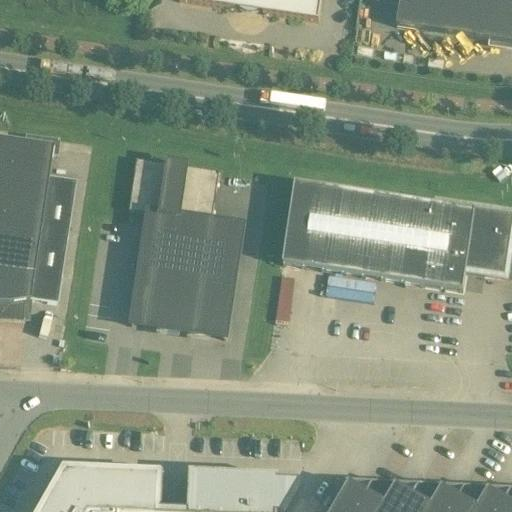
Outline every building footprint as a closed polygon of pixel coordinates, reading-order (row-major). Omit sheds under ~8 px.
[(179,0),(178,4),(234,13),(318,25),(322,0),(179,0)] [(511,47),(511,0),(400,0),(396,30),(511,47)] [(0,320),(21,322),(25,323),(28,304),(56,308),(75,185),(46,181),(50,158),(54,159),(56,143),(24,139),(23,146),(0,142),(0,320)] [(131,329),(225,343),(242,231),(211,226),(218,176),(136,163),(128,215),(148,217),(147,222),(131,329)] [(504,281),(511,230),(511,220),(289,186),(286,208),(292,209),(283,268),(462,295),(465,272),(484,275),(483,278),(504,281)] [(89,477),(65,476),(53,497),(49,495),(39,511),(161,511),(163,476),(90,472),(89,477)] [(285,511),(296,493),(300,486),(278,485),(278,481),(189,477),(189,481),(187,511),(285,511)] [(383,511),(396,489),(397,489),(398,489),(398,487),(392,487),(371,486),(365,496),(350,487),(351,487),(352,487),(352,485),(345,485),(345,486),(348,486),(333,511),(383,511)] [(430,511),(443,492),(443,491),(444,491),(444,489),(438,489),(417,488),(411,498),(396,489),(383,511),(430,511)] [(478,511),(489,494),(489,493),(491,493),(491,492),(484,491),(463,490),(458,500),(443,492),(430,511),(478,511)] [(511,511),(511,492),(510,493),(504,503),(489,494),(478,511),(511,511)]
